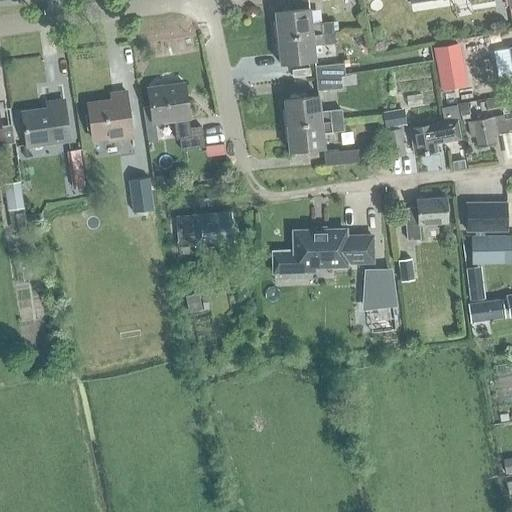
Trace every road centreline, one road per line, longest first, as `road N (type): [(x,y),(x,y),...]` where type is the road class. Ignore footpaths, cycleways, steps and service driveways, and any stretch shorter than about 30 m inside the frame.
road 1 (residential): [(0,27),(190,0)]
road 2 (residential): [(242,168),(205,0)]
